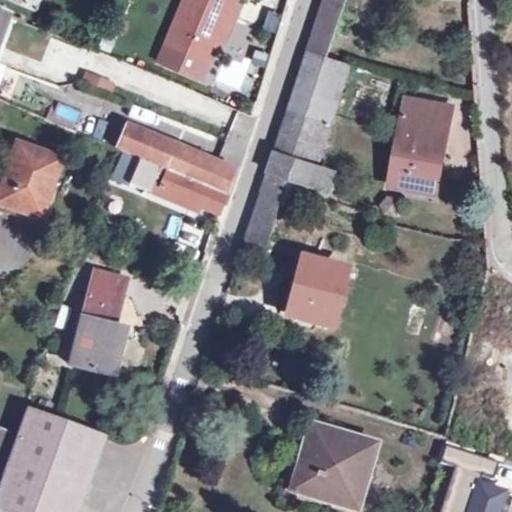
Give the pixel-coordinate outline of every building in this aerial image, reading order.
[(185,0),(167,43),(209,60),(228,17),(235,19),(243,0),(185,0)] [(344,0),(324,0),(308,48),(327,53),(344,0)] [(39,26),(0,10),(0,100),(8,104),(19,77),(34,38),(39,26)] [(167,43),(159,61),(201,79),(209,60),(167,43)] [(295,154),(327,53),(308,48),(289,106),(268,170),(287,177),(292,179),(299,156),(295,154)] [(406,95),(390,182),(434,189),(450,103),(406,95)] [(143,159),(228,194),(231,186),(233,182),(237,170),(130,128),(121,150),(143,159)] [(20,146),(0,199),(0,204),(42,219),(63,161),(20,146)] [(219,215),(228,194),(143,159),(136,180),(219,215)] [(114,183),(130,181),(128,165),(112,167),(114,183)] [(287,177),(268,170),(241,250),(260,257),(287,177)] [(297,274),(288,315),(331,325),(345,270),(312,261),(309,276),(297,274)] [(95,271),(72,365),(115,376),(127,329),(117,327),(128,280),(95,271)] [(80,511),(107,439),(30,411),(0,494),(0,508),(11,511),(80,511)] [(366,478),(376,443),(309,424),(290,491),(334,505),(344,472),(366,478)] [(0,467),(1,468),(14,432),(0,426),(0,467)]
